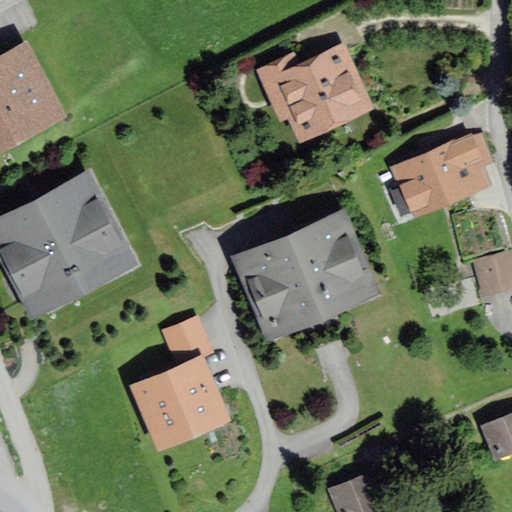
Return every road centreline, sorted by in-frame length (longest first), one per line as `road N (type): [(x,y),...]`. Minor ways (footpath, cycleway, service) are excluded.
road 1 (residential): [(201,237),(220,273),(266,424),(270,467),(250,511)]
road 2 (residential): [(499,0),(499,120),(511,186)]
road 3 (residential): [(36,508),(0,383)]
